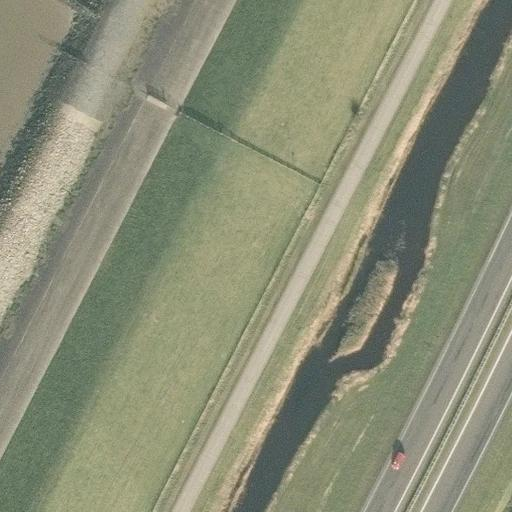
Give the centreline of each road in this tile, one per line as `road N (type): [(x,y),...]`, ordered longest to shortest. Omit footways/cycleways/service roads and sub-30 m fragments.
road 1 (unclassified): [(183,511),(444,0)]
road 2 (trunk): [(511,251),(376,511)]
road 3 (trunk): [(442,511),(511,369)]
